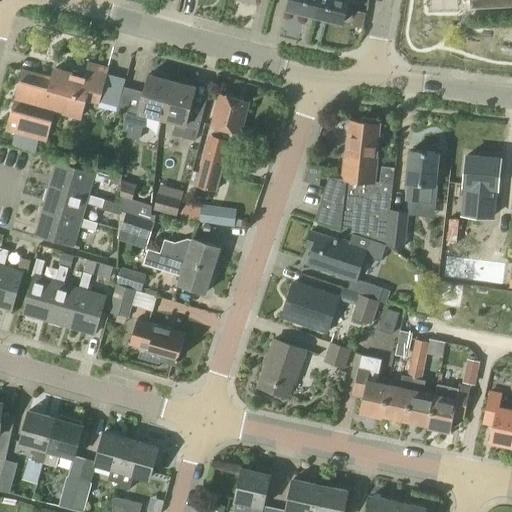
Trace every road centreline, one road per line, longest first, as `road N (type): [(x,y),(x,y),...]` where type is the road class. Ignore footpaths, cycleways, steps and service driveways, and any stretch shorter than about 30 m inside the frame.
road 1 (residential): [(205,419),(313,69)]
road 2 (residential): [(205,419),(474,480)]
road 3 (residential): [(313,69),(93,13)]
road 4 (residential): [(0,364),(205,419)]
road 5 (residential): [(511,93),(375,77)]
